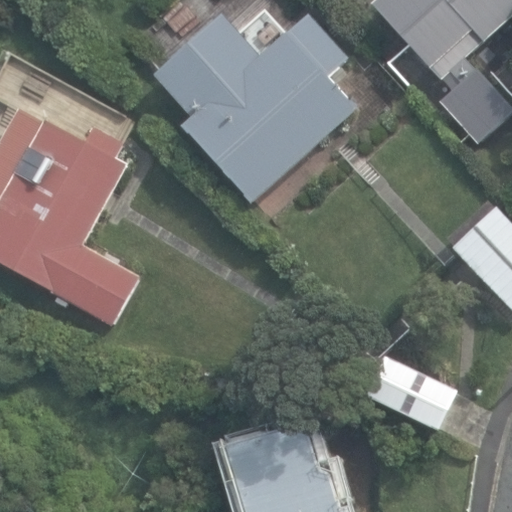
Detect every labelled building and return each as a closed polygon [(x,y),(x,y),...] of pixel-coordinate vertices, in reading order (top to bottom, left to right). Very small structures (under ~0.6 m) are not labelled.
[(443,103),(482,146),(511,118),(511,106),(470,60),(511,21),(511,0),(387,0),(380,7),(456,92),(443,103)] [(186,129),(255,205),(362,109),(335,78),(354,61),(313,16),(266,59),(227,16),(160,77),(197,119),(186,129)] [(0,211),(0,264),(118,327),(145,277),(89,247),(133,165),(121,158),(128,145),(97,128),(89,143),(23,108),(0,150),(0,208),(2,209),(0,211)] [(451,240),(511,308),(511,221),(492,200),(451,240)] [(372,400),(444,431),(462,390),(390,358),(372,400)] [(233,451),(251,511),(355,511),(354,508),(347,510),(337,476),(327,471),(314,427),(233,451)]
